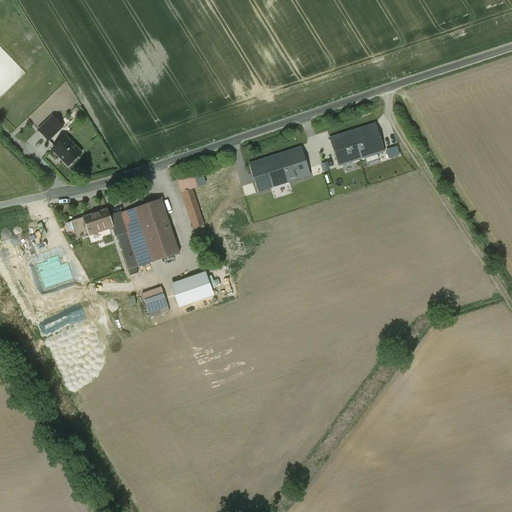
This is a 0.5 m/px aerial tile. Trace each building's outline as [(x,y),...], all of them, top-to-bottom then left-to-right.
[(54,147),(66,137),(60,131),(63,127),(54,116),(45,123),(38,116),(24,130),(31,138),(38,130),(54,147)] [(330,139),(339,166),(384,152),(375,125),(330,139)] [(66,137),(54,147),(52,150),(69,166),(82,153),(67,138),(66,137)] [(250,163),(258,191),(310,176),(302,148),(250,163)] [(194,176),(179,181),(194,229),(205,225),(192,189),(197,188),(194,176)] [(161,200),(110,218),(112,226),(129,270),(179,253),(161,200)] [(78,240),(112,226),(110,218),(107,210),(71,221),(78,240)] [(161,288),(142,294),(150,313),(167,306),(161,288)]
